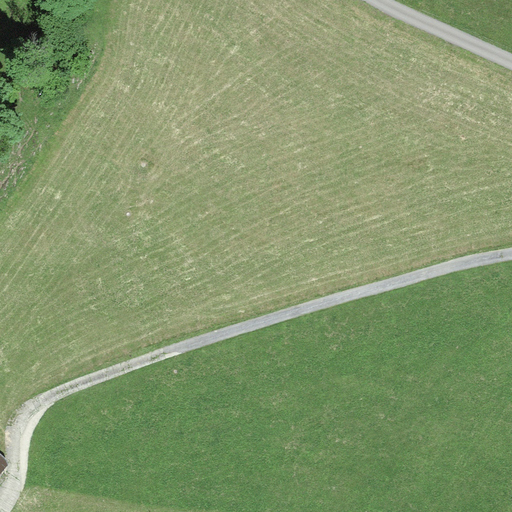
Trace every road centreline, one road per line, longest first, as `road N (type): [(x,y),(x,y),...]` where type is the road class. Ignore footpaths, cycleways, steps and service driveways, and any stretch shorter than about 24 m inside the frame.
road 1 (track): [(0,494),(13,479),(21,423),(58,393),(336,298),(511,254)]
road 2 (unclassified): [(374,0),(511,64)]
